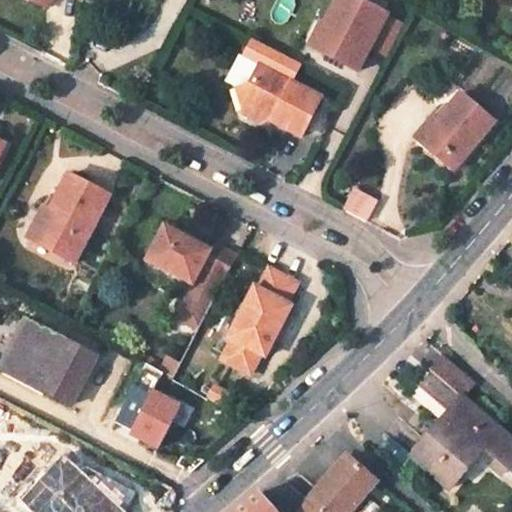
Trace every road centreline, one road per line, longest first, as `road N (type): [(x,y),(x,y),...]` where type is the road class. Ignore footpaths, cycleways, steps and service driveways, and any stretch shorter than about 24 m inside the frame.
road 1 (residential): [(418,310),(349,248),(0,65)]
road 2 (tertiary): [(198,511),(418,310)]
road 3 (tertiary): [(418,310),(511,196)]
road 4 (unknown): [(418,310),(511,388)]
